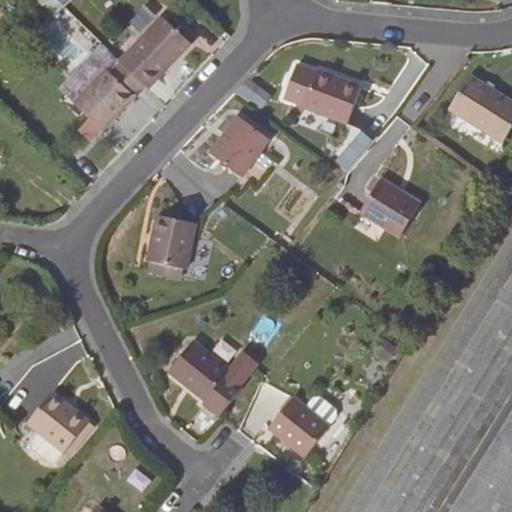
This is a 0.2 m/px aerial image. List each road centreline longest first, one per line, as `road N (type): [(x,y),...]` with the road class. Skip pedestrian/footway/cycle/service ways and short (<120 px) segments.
road 1 (residential): [(287,26),(236,59),(83,224),(72,264),(147,418),(229,492)]
road 2 (residential): [(511,34),(338,21),(287,26)]
